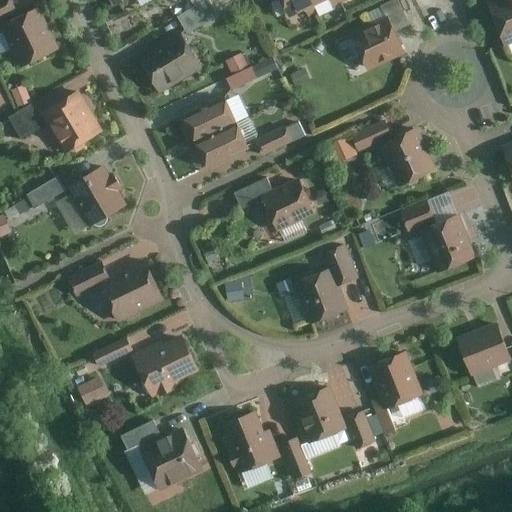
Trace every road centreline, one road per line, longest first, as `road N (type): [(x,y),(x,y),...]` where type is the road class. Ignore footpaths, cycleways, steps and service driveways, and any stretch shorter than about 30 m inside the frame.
road 1 (residential): [(73,0),(158,165),(195,290),(238,328),(287,346),(337,342),(511,275)]
road 2 (residential): [(444,41),(444,91),(511,240)]
